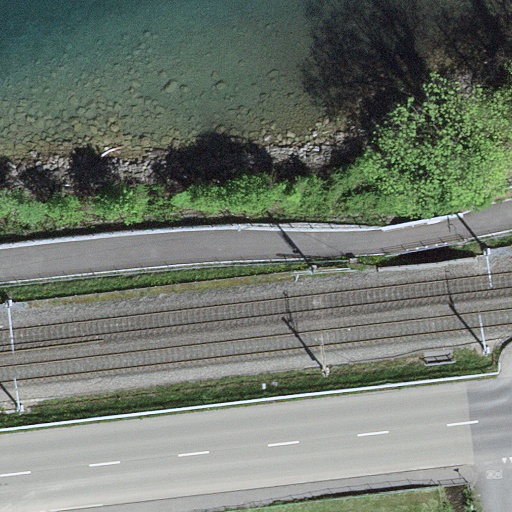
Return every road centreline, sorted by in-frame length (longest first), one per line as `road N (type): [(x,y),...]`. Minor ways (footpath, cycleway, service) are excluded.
road 1 (track): [(0,274),(389,243),(511,220)]
road 2 (primary): [(511,418),(0,476)]
